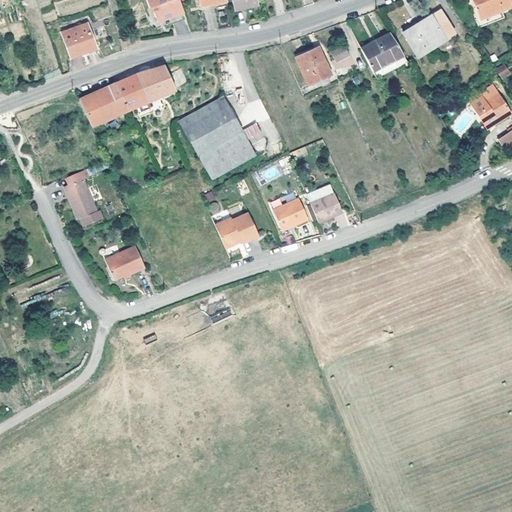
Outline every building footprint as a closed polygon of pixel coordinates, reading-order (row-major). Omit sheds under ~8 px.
[(176,0),(144,0),(147,6),(149,5),(155,20),(181,10),(176,0)] [(228,0),(231,12),(256,7),(254,0),(228,0)] [(498,12),(509,8),(505,0),(467,0),(477,21),(498,12)] [(181,10),(155,20),(157,26),(183,17),(181,10)] [(498,12),(477,21),(473,22),(476,29),(501,19),(498,12)] [(404,36),(418,59),(446,42),(432,19),(404,36)] [(58,34),(68,59),(94,49),(85,24),(58,34)] [(401,59),(388,36),(358,52),(371,75),(401,59)] [(330,51),(338,70),(354,64),(346,45),(330,51)] [(329,77),(317,49),(295,59),(308,87),(329,77)] [(405,65),(401,59),(371,75),(374,82),(405,65)] [(502,80),(511,74),(504,63),(495,69),(502,80)] [(113,85),(125,111),(172,92),(162,68),(143,74),(130,78),(113,85)] [(125,111),(113,85),(94,93),(77,100),(89,127),(125,111)] [(470,108),(480,124),(493,128),(510,117),(498,97),(485,105),(482,100),(470,108)] [(178,121),(197,156),(241,133),(222,98),(178,121)] [(493,128),(480,124),(485,133),(493,128)] [(251,128),(241,133),(197,156),(210,181),(254,158),(244,138),(253,133),(251,128)] [(511,132),(496,143),(503,155),(511,149),(511,132)] [(78,220),(81,227),(100,219),(96,211),(95,212),(81,180),(62,188),(76,221),(78,220)] [(332,197),(308,208),(316,227),(340,217),(332,197)] [(208,206),(212,214),(221,211),(217,202),(208,206)] [(296,204),(270,215),(279,236),(293,230),(295,233),(307,228),(296,204)] [(257,243),(247,220),(232,227),(231,225),(214,232),(224,255),(240,248),(241,250),(257,243)] [(109,280),(119,276),(124,274),(125,275),(140,269),(132,247),(101,259),(109,280)]
